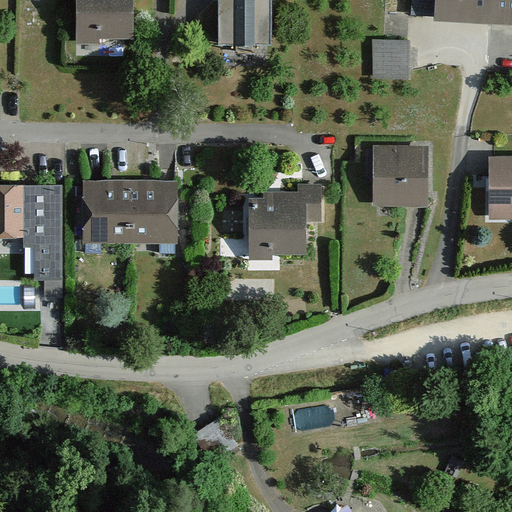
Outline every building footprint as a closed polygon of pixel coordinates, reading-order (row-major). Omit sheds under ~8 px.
[(131,0),(75,0),(76,35),(132,36),(131,0)] [(271,39),(270,0),(218,0),(219,40),(271,39)] [(511,20),(511,0),(434,0),(434,15),(511,20)] [(408,37),(371,36),(370,73),(407,74),(408,37)] [(430,140),(371,139),(370,201),(429,202),(430,140)] [(511,151),(489,151),(489,213),(511,213),(511,151)] [(317,199),(317,162),(301,162),(301,175),(246,175),(247,252),(305,252),(304,199),(317,199)] [(53,177),(0,176),(0,233),(23,234),(23,241),(52,241),(53,177)] [(178,180),(81,180),(81,243),(178,243),(178,180)]
